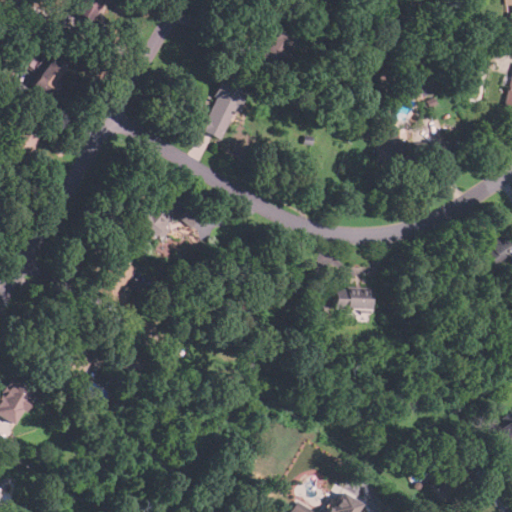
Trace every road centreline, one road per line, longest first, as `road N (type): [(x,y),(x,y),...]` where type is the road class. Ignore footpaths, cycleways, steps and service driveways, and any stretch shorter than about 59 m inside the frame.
road 1 (residential): [(109,116),(290,221),(323,232),(405,230),(511,169)]
road 2 (residential): [(180,0),(0,299)]
